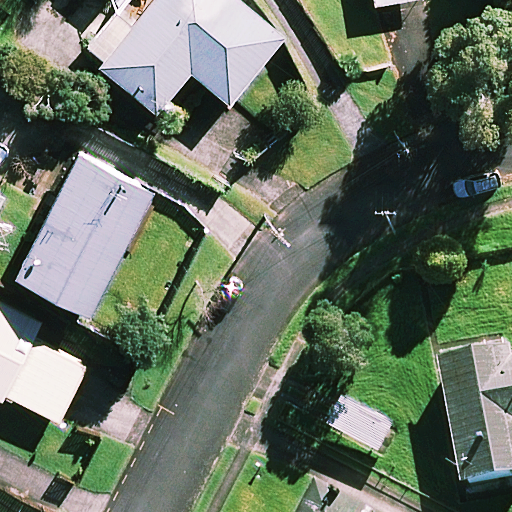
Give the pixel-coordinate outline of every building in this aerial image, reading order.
[(281,36),(238,0),(125,0),(80,52),(150,112),(186,71),(224,103),(281,36)] [(147,194),(72,157),(12,280),(87,316),(147,194)] [(0,395),(1,394),(56,422),(86,362),(31,334),(37,321),(0,302),(0,395)] [(511,361),(445,373),(468,496),(511,487),(511,361)] [(395,433),(345,408),(332,435),(381,460),(395,433)] [(374,511),(344,498),(322,487),(310,511),(374,511)]
